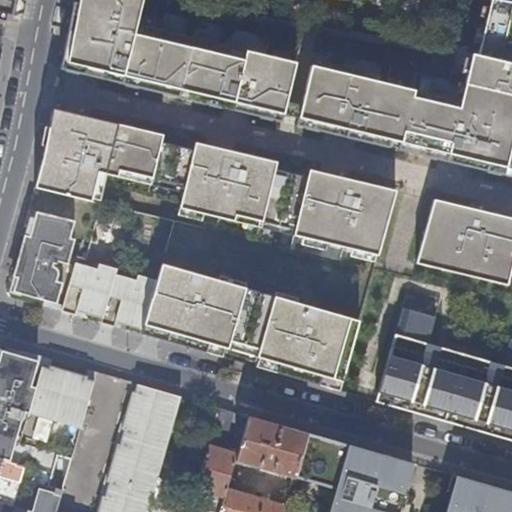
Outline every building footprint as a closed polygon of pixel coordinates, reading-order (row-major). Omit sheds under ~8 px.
[(13,0),(0,0),(0,15),(10,17),(13,0)] [(73,0),(60,69),(284,123),(297,56),(137,25),(142,0),(73,0)] [(511,2),(499,0),(493,0),(480,56),(474,54),(463,102),(313,66),(299,126),(511,177),(511,2)] [(379,260),(398,191),(310,171),(308,179),(277,172),(278,164),(196,146),(194,153),(162,146),(163,138),(52,113),(43,157),(35,188),(99,203),(106,174),(125,179),(126,174),(192,189),(187,211),(240,224),(241,219),(299,233),(298,238),(379,260)] [(511,218),(436,200),(418,265),(509,290),(511,285),(511,218)] [(74,222),(36,213),(30,237),(25,236),(13,277),(18,278),(14,292),(57,304),(75,240),(70,238),(74,222)] [(77,263),(63,311),(76,315),(77,310),(79,304),(84,306),(82,312),(102,318),(101,322),(115,326),(116,322),(118,316),(123,317),(121,323),(143,330),(157,281),(139,275),(137,281),(117,275),(118,269),(100,264),(98,269),(77,263)] [(143,330),(142,334),(340,392),(360,322),(162,264),(157,281),(143,330)] [(436,317),(403,308),(375,402),(511,441),(511,338),(510,338),(504,365),(428,343),(436,317)] [(0,460),(11,464),(24,468),(24,469),(20,481),(13,505),(11,511),(149,511),(180,397),(137,384),(135,391),(132,390),(122,428),(125,429),(121,443),(118,442),(108,481),(110,481),(107,496),(104,495),(99,511),(57,511),(72,459),(21,445),(29,414),(81,428),(93,381),(85,379),(86,376),(51,367),(50,369),(29,364),(30,361),(0,353),(0,460)] [(227,438),(234,413),(220,409),(213,435),(227,438)] [(236,462),(294,479),(294,478),(307,434),(249,417),(238,456),(236,462)] [(336,490),(350,446),(307,434),(294,478),(336,490)] [(336,490),(329,511),(398,511),(412,464),(350,446),(336,490)] [(226,497),(228,489),(236,462),(238,456),(209,447),(197,489),(226,497)] [(0,475),(20,481),(24,469),(24,468),(11,464),(0,460),(0,475)] [(511,511),(511,492),(454,476),(444,511),(511,511)] [(284,511),(286,506),(228,489),(226,497),(222,511),(221,511),(284,511)] [(190,511),(221,511),(222,511),(193,503),(190,511)]
